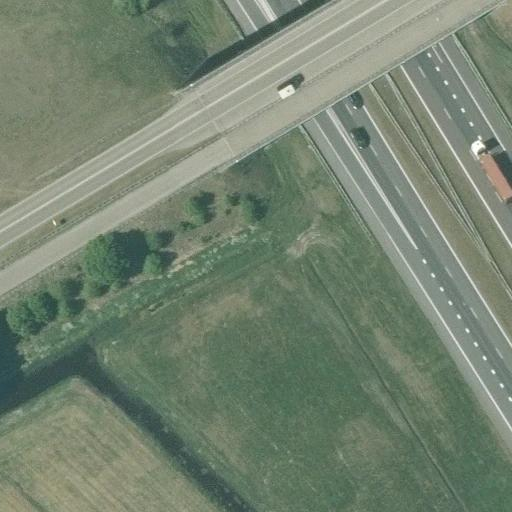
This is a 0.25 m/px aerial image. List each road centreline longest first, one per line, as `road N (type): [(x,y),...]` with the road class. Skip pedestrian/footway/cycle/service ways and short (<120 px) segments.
road 1 (secondary): [(0,232),(388,0)]
road 2 (motorway): [(252,0),(431,248)]
road 3 (motorway): [(279,0),(431,248)]
road 4 (motorway): [(511,218),(380,0)]
road 5 (motorway): [(431,248),(511,374)]
